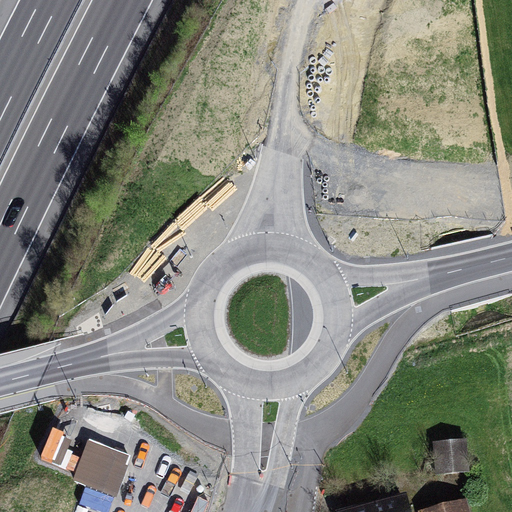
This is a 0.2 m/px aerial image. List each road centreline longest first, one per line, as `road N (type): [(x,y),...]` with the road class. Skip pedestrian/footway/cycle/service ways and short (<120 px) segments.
road 1 (motorway): [(0,246),(122,0)]
road 2 (primary): [(313,0),(283,156)]
road 3 (primary): [(259,511),(277,475),(296,383)]
road 4 (primary): [(244,383),(252,434),(248,511)]
